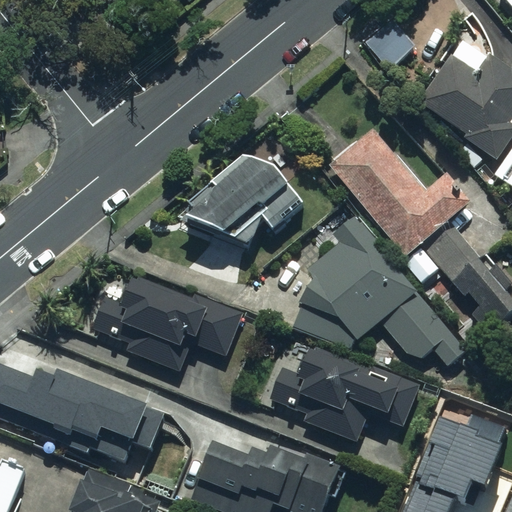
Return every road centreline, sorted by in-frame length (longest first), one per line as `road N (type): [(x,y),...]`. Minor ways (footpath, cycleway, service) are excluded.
road 1 (primary): [(312,0),(120,158)]
road 2 (residential): [(0,10),(120,158)]
road 3 (primary): [(120,158),(0,262)]
